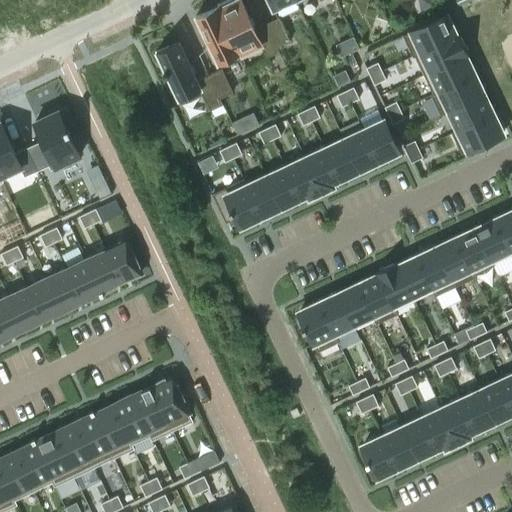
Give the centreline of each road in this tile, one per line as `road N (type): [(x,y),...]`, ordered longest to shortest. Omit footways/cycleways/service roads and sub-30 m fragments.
road 1 (residential): [(366,511),(254,274),(511,155)]
road 2 (residential): [(274,511),(179,316)]
road 3 (residential): [(0,398),(179,316)]
road 4 (residential): [(143,0),(0,71)]
